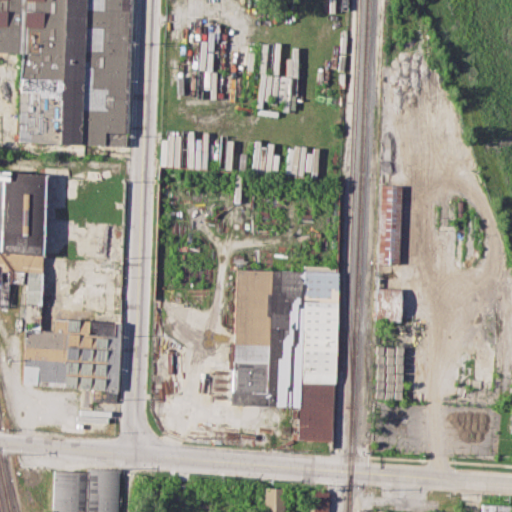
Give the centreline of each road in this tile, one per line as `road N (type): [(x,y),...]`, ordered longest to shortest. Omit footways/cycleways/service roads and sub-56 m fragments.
road 1 (tertiary): [(0,442),(511,483)]
road 2 (residential): [(145,0),(130,511)]
